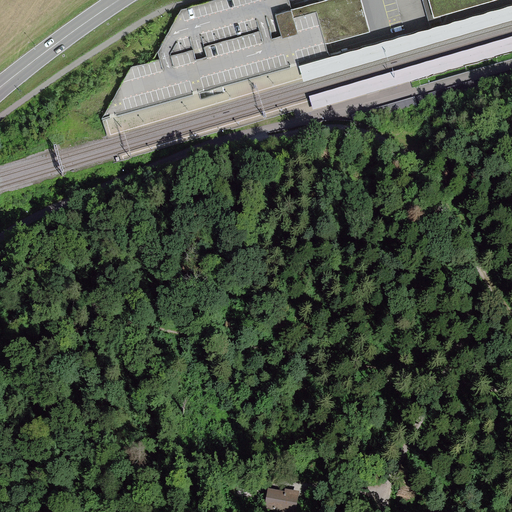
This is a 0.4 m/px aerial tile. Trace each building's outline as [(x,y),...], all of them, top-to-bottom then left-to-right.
[(321,0),(315,2),(317,11),(325,41),(342,36),(370,28),(361,0),(321,0)] [(429,0),(434,16),(465,7),(489,0),(429,0)] [(303,80),(511,19),(511,1),(299,63),(303,80)] [(315,2),(276,13),(283,38),(299,33),(294,17),(317,11),(315,2)] [(511,39),(309,100),(313,113),(511,53),(511,39)] [(270,494),(268,506),(293,510),(295,498),(270,494)]
